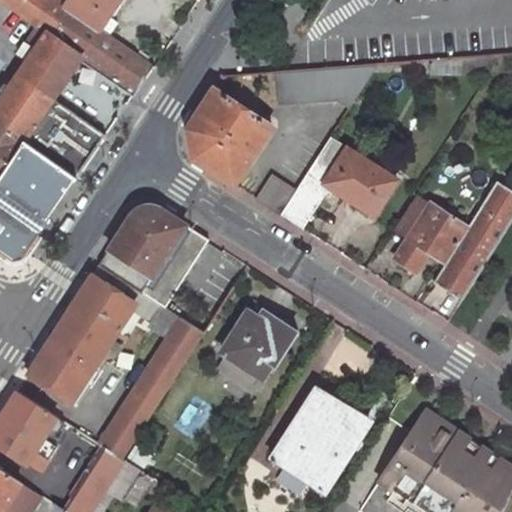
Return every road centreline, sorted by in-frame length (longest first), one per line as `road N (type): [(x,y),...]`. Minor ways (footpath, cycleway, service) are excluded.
road 1 (residential): [(511,406),(138,160)]
road 2 (tertiary): [(27,320),(138,160)]
road 3 (tertiary): [(138,160),(244,0)]
